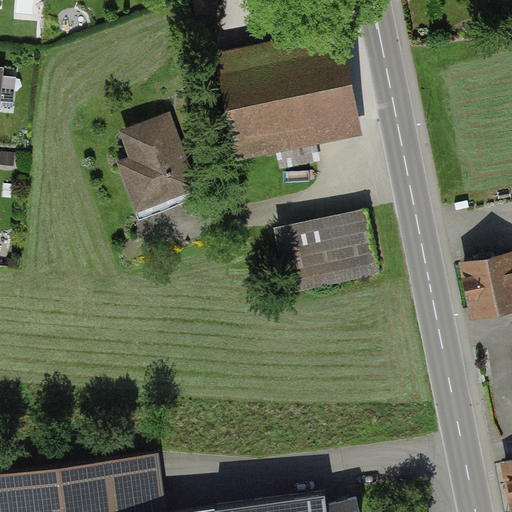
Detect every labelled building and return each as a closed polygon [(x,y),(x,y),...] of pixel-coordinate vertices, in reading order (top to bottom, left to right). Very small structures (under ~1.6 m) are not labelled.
[(361,137),(343,32),(223,52),(241,157),(361,137)] [(19,71),(0,68),(0,100),(16,102),(19,71)] [(198,187),(172,113),(124,130),(135,159),(122,163),(139,208),(198,187)] [(368,213),(274,233),(287,294),(382,274),(368,213)] [(511,253),(464,263),(474,316),(511,308),(511,253)] [(167,511),(161,457),(0,473),(0,474),(3,511),(334,511),(333,497),(187,511),(167,511)]
